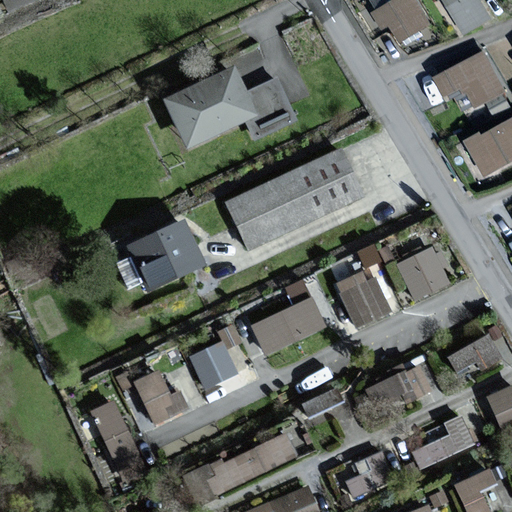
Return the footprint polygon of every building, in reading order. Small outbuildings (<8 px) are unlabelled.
[(31,0),(0,0),(0,3),(4,12),(31,0)] [(428,27),(413,0),(398,0),(371,15),(382,35),(391,30),(399,43),(428,27)] [(491,18),(480,0),(443,0),(463,34),(491,18)] [(485,51),(478,54),(433,78),(444,99),(462,89),(473,110),(506,93),(485,51)] [(244,95),(232,69),(161,102),(185,152),(242,125),(251,143),(293,123),(273,81),(244,95)] [(511,160),(511,119),(465,144),(482,176),(511,160)] [(338,150),(327,155),(224,207),(248,254),(362,197),(338,150)] [(202,267),(180,223),(123,251),(145,295),(202,267)] [(425,260),(422,254),(393,268),(411,304),(447,287),(432,257),(425,260)] [(387,312),(371,279),(369,281),(363,283),(359,274),(336,285),(340,294),(338,295),(354,328),(387,312)] [(301,276),(285,285),(293,299),(309,290),(301,276)] [(323,328),(308,298),(250,328),(265,358),(323,328)] [(189,350),(203,384),(237,369),(223,336),(189,350)] [(488,337),(486,338),(444,360),(459,388),(503,364),(489,339),(488,337)] [(426,393),(415,369),(369,392),(381,415),(426,393)] [(156,375),(155,373),(131,383),(150,425),(186,409),(177,390),(165,395),(156,375)] [(301,397),(307,413),(342,400),(337,385),(301,397)] [(511,428),(511,387),(484,400),(499,434),(511,428)] [(147,478),(113,401),(86,413),(121,490),(147,478)] [(471,445),(457,418),(441,426),(447,438),(412,456),(421,471),(471,445)] [(293,459),(281,436),(212,470),(215,477),(209,480),(217,496),(293,459)] [(392,483),(378,456),(355,467),(360,478),(345,486),(353,502),(392,483)] [(498,511),(508,508),(490,471),(453,488),(464,511),(498,511)] [(315,511),(306,489),(303,490),(251,511),(315,511)]
